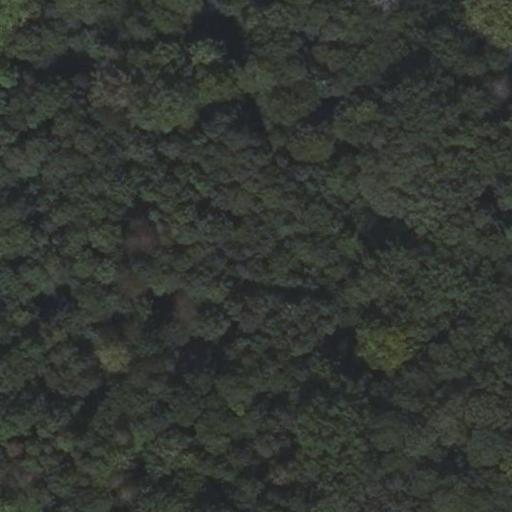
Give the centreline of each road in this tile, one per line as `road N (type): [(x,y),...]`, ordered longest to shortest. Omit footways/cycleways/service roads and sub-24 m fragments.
road 1 (track): [(0,37),(511,176)]
road 2 (track): [(239,511),(511,259)]
